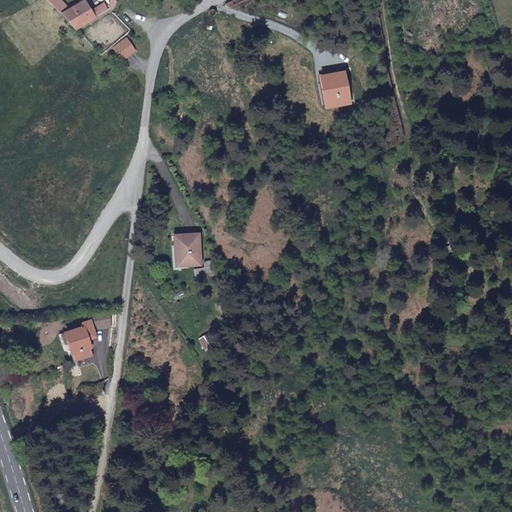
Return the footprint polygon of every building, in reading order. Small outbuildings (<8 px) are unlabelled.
[(62,14),(76,29),(108,12),(105,6),(101,5),(91,9),(84,0),(62,14)] [(333,99),(335,104),(348,101),(342,73),(323,75),(326,100),(333,99)] [(174,243),(173,262),(196,265),(196,233),(171,233),(171,243),(174,243)] [(73,353),(90,347),(92,337),(95,336),(93,328),(110,326),(109,313),(88,315),(90,320),(81,324),(82,328),(67,334),(70,343),(73,353)] [(70,343),(67,334),(59,337),(63,345),(70,343)] [(93,355),(90,347),(73,353),(75,361),(93,355)]
